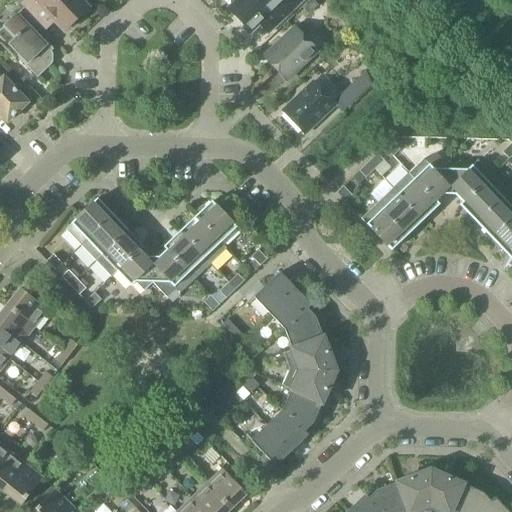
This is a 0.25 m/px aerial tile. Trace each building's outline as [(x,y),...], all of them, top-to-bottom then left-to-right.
[(14,0),(38,24),(47,15),(61,29),(67,30),(86,12),(86,6),(80,0),(14,0)] [(237,0),(228,9),(251,33),(267,17),(276,27),(304,0),(237,0)] [(29,30),(36,23),(23,9),(19,13),(12,20),(6,25),(6,26),(0,30),(0,38),(3,42),(1,44),(0,43),(0,45),(15,61),(16,60),(15,59),(17,57),(37,78),(51,65),(51,64),(52,63),(52,62),(52,61),(52,56),(52,55),(52,54),(51,53),(51,52),(29,30)] [(285,81),(317,51),(295,28),(263,58),(285,81)] [(349,106),(371,85),(365,72),(339,96),(349,106)] [(3,78),(0,80),(0,115),(7,123),(27,103),(3,78)] [(304,135),(335,105),(313,82),(282,112),(304,135)] [(383,148),(392,157),(399,150),(390,141),(383,148)] [(508,160),(511,157),(511,156),(511,144),(502,153),(508,160)] [(368,163),(374,170),(384,161),(377,154),(368,163)] [(450,195),(450,169),(442,161),(433,169),(429,165),(413,180),(435,203),(444,195),(450,195)] [(464,204),(486,182),(471,166),(467,170),(459,161),(450,169),(450,195),(455,195),(464,204)] [(365,178),(374,170),(368,163),(359,172),(365,178)] [(429,215),(435,203),(413,180),(398,195),(423,221),(429,215)] [(475,222),(501,197),(486,182),(464,204),(469,216),(475,222)] [(336,193),(345,203),(352,196),(343,187),(336,193)] [(490,237),(511,215),(511,193),(508,189),(501,197),(475,222),(476,223),(478,220),(484,231),(490,237)] [(422,221),(423,221),(398,195),(381,211),(404,234),(404,233),(407,236),(413,230),(420,219),(422,221)] [(87,241),(113,216),(112,215),(109,218),(104,206),(97,199),(71,224),(87,241)] [(220,244),(236,228),(212,202),(205,208),(199,220),(196,217),(195,217),(220,244)] [(398,245),(404,234),(381,211),(366,225),(391,251),(398,245)] [(508,251),(511,247),(511,215),(490,237),(491,238),(493,235),(499,247),(505,254),(508,251)] [(102,256),(128,231),(127,230),(124,233),(118,221),(113,216),(87,241),(102,256)] [(204,258),(220,244),(195,217),(189,223),(183,234),(180,232),(204,258)] [(117,272),(140,249),(139,249),(133,237),(128,231),(102,256),(117,272)] [(189,273),(204,258),(180,232),(174,238),(167,249),(167,250),(189,273)] [(152,284),(153,258),(148,258),(140,249),(117,272),(131,287),(135,283),(144,292),(152,284)] [(174,288),(189,273),(167,250),(158,258),(153,258),(152,284),(161,292),(170,284),(174,288)] [(260,267),(267,260),(258,251),(251,257),(260,267)] [(55,271),(62,264),(53,255),(46,262),(55,271)] [(70,287),(77,280),(68,271),(61,277),(70,287)] [(292,292),(290,289),(286,280),(280,273),(275,277),(267,280),(268,284),(253,298),(269,314),(295,290),(294,289),(292,292)] [(235,290),(244,282),(237,275),(228,283),(233,289),(235,290)] [(79,296),(86,289),(77,280),(70,287),(79,296)] [(235,290),(233,289),(228,283),(219,292),(226,299),(235,290)] [(7,305),(35,327),(48,311),(20,289),(7,305)] [(284,330),(307,308),(306,307),(301,295),(295,290),(269,314),(284,330)] [(85,302),(92,309),(101,300),(94,293),(85,302)] [(212,312),(219,305),(210,296),(203,303),(212,312)] [(0,326),(22,344),(35,327),(7,305),(0,314),(0,326)] [(292,350),(323,338),(315,318),(307,309),(308,308),(307,308),(284,330),(292,350)] [(237,345),(244,338),(227,320),(220,326),(237,345)] [(0,353),(9,360),(22,344),(0,326),(0,353)] [(331,359),(329,360),(327,355),(329,354),(323,338),(292,350),(300,371),(336,371),(341,360),(338,359),(336,359),(334,359),(333,359),(331,359)] [(70,355),(77,346),(71,341),(64,350),(70,355)] [(252,360),(259,354),(250,344),(243,351),(252,360)] [(62,366),(70,355),(64,350),(56,361),(62,366)] [(0,371),(9,360),(0,353),(0,371)] [(322,404),(336,371),(300,371),(291,391),(322,404)] [(44,388),(52,378),(46,373),(38,383),(44,388)] [(249,395),(259,386),(252,379),(242,388),(249,395)] [(37,398),(44,388),(38,383),(30,393),(37,398)] [(313,424),(322,404),(291,391),(282,410),(305,434),(305,433),(304,432),(313,424)] [(11,406),(16,400),(5,392),(0,398),(11,406)] [(225,418),(243,401),(236,394),(218,411),(225,418)] [(33,424),(38,417),(28,410),(23,416),(33,424)] [(304,435),(305,434),(282,410),(282,411),(267,425),(291,452),(297,446),(304,435)] [(43,432),(48,425),(38,417),(33,424),(43,432)] [(291,452),(267,425),(250,441),(264,455),(262,459),(271,463),(275,467),(282,461),(288,449),(291,452)] [(63,453),(71,443),(65,439),(57,448),(63,453)] [(176,451),(181,457),(190,449),(184,443),(176,451)] [(0,465),(10,453),(0,444),(0,465)] [(172,466),(181,457),(176,451),(166,460),(172,466)] [(0,489),(5,493),(27,466),(10,453),(0,465),(0,489)] [(84,473),(93,465),(88,459),(79,468),(84,473)] [(412,477),(397,483),(408,511),(449,511),(462,484),(419,465),(418,466),(417,469),(417,472),(418,475),(418,477),(413,479),(412,477)] [(27,466),(5,493),(21,506),(43,479),(27,466)] [(207,484),(231,509),(246,495),(222,469),(207,484)] [(146,480),(151,486),(161,477),(155,471),(146,480)] [(111,494),(117,489),(108,480),(102,486),(111,494)] [(142,494),(151,486),(146,480),(137,489),(142,494)] [(408,511),(397,483),(377,491),(368,499),(367,498),(366,499),(378,511),(408,511)] [(204,511),(228,511),(231,509),(207,484),(192,498),(204,511)] [(482,493),(462,484),(449,511),(508,511),(494,498),(490,502),(482,493)] [(120,504),(126,498),(117,489),(111,494),(120,504)] [(62,511),(70,505),(55,490),(32,511),(62,511)] [(204,511),(192,498),(177,511),(204,511)] [(349,511),(378,511),(366,499),(354,505),(348,511),(349,511)]
